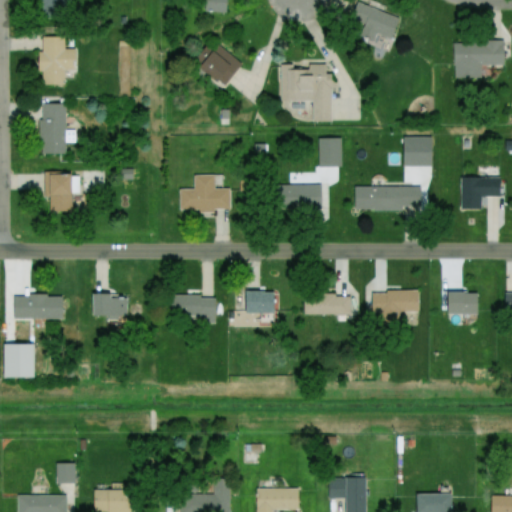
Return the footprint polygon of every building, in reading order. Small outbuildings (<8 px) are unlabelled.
[(64,0),(64,9),(38,9),(38,0),(64,0)] [(204,0),(225,0),(224,13),(203,11),(204,0)] [(398,17),(387,45),(343,28),(354,0),(366,4),(367,0),(373,0),(386,5),(384,12),(398,17)] [(42,35),(63,35),(63,48),(74,48),(74,69),(63,69),(62,83),(40,83),(40,68),(36,68),(36,51),(42,51),(42,35)] [(195,62),(221,86),(241,64),(215,40),(195,62)] [(452,40),(453,78),(480,77),(480,64),(502,64),(502,40),(452,40)] [(279,63),(330,63),(330,122),(312,122),(311,101),(279,101),(279,63)] [(42,119),(42,104),(64,104),(65,130),(75,130),(75,143),(65,143),(65,152),(41,153),(40,136),(37,136),(37,119),(42,119)] [(218,108),(229,108),(229,123),(219,123),(218,108)] [(462,136),(462,147),(470,147),(470,135),(462,136)] [(422,148),(422,155),(431,155),(431,147),(422,148)] [(270,182),(270,211),(322,209),(321,165),(292,166),(292,181),(270,182)] [(118,167),(118,181),(133,181),(133,167),(118,167)] [(191,171),(212,171),(212,187),(228,187),(228,209),(211,209),(211,215),(196,215),(196,208),(181,208),(180,186),(191,186),(191,171)] [(44,173),(68,172),(68,175),(78,175),(78,192),(71,192),(71,211),(45,212),(44,173)] [(459,176),(499,176),(499,196),(479,196),(479,210),(459,210),(459,176)] [(353,185),(354,209),(400,209),(400,206),(419,206),(419,185),(353,185)] [(416,290),(385,290),(385,293),(368,294),(368,315),(376,314),(376,324),(400,324),(400,314),(416,314),(416,290)] [(273,292),(241,292),(241,315),(273,316),(273,292)] [(511,292),(503,292),(503,313),(511,313),(511,292)] [(302,316),(349,315),(349,293),(301,294),(302,316)] [(475,294),(443,294),(443,316),(475,316),(475,294)] [(60,320),(60,296),(10,296),(10,320),(60,320)] [(88,296),(88,319),(125,319),(125,296),(88,296)] [(168,296),(167,322),(213,324),(214,297),(168,296)] [(450,367),(458,367),(458,375),(450,375),(450,367)] [(342,371),(350,371),(350,380),(342,380),(342,371)] [(76,439),(86,439),(86,449),(76,449),(76,439)] [(249,443),(260,442),(260,452),(250,452),(249,443)] [(73,464),(54,464),(54,484),(73,484),(73,464)] [(343,511),(363,511),(363,475),(326,475),(326,497),(343,497),(343,511)] [(175,511),(228,511),(228,480),(210,480),(210,494),(175,494),(175,511)] [(254,511),(271,511),(271,510),(297,509),(296,488),(254,489),(254,511)] [(122,511),(122,492),(91,492),(91,511),(122,511)] [(16,511),(66,511),(66,493),(16,493),(16,511)] [(412,494),(412,511),(450,511),(450,494),(412,494)] [(488,511),(511,511),(511,496),(488,496),(488,511)]
